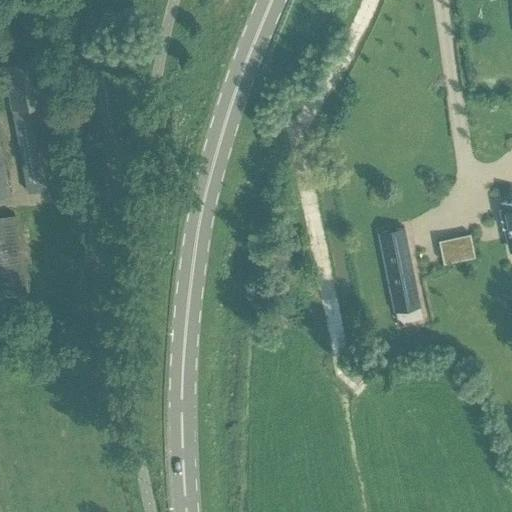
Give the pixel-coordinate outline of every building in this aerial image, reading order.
[(27,191),(62,184),(39,60),(4,66),(27,191)] [(0,193),(10,192),(0,136),(0,193)] [(502,208),(499,209),(503,228),(506,227),(510,250),(511,249),(511,201),(501,204),(502,208)] [(26,292),(14,214),(0,216),(0,283),(2,295),(26,292)] [(404,228),(378,233),(394,312),(420,306),(404,228)]
